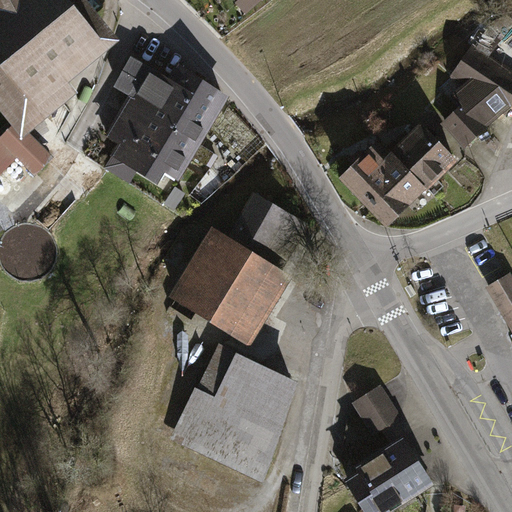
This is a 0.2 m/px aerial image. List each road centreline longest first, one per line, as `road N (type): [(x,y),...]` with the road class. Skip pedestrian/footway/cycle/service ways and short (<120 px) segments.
road 1 (tertiary): [(159,0),(239,75),(362,264)]
road 2 (tertiary): [(362,264),(508,511)]
road 3 (unclassified): [(305,511),(337,325),(362,264)]
road 4 (unknown): [(124,0),(74,153)]
road 5 (residential): [(362,264),(511,204)]
